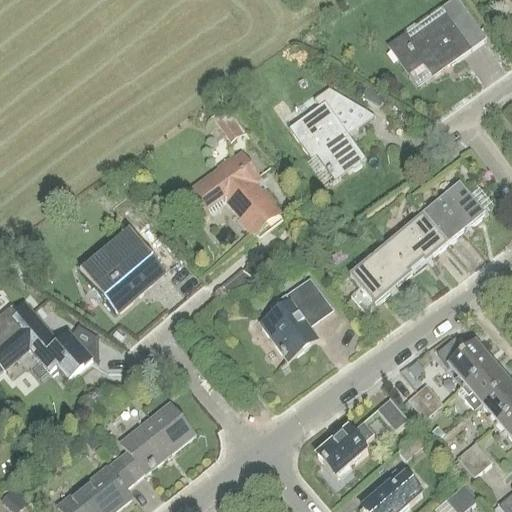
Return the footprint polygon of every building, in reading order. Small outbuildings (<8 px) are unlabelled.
[(457,0),(443,10),(447,16),(473,52),(488,42),(457,0)] [(433,80),(473,52),(447,16),(411,42),(407,36),(389,49),(409,78),(424,67),(433,80)] [(320,109),(290,130),(331,187),(367,161),(341,125),(343,121),(359,130),(376,118),(330,90),(315,101),(320,109)] [(231,148),(244,138),(237,128),(226,112),(213,122),(224,138),(231,148)] [(207,223),(231,206),(245,222),(242,224),(252,236),(255,234),(258,238),(281,218),(272,208),(274,206),(265,195),(262,197),(253,186),(260,181),(243,157),(234,163),(231,161),(220,169),(223,171),(188,196),(207,223)] [(449,247),(485,217),(460,188),(424,218),(449,247)] [(449,247),(424,218),(388,249),(412,278),(449,247)] [(93,266),(90,261),(78,271),(115,314),(164,271),(131,233),(93,266)] [(376,308),(412,278),(388,249),(352,279),(376,308)] [(272,310),(276,315),(261,326),(288,365),(319,343),(305,323),(330,306),(312,281),(272,310)] [(0,368),(5,374),(30,352),(49,375),(56,369),(68,383),(92,362),(68,335),(57,344),(23,305),(13,314),(11,312),(0,321),(0,368)] [(462,390),(463,392),(493,366),(476,346),(449,369),(465,387),(462,390)] [(467,391),(483,409),(510,385),(493,366),(463,392),(464,393),(467,391)] [(494,428),(495,430),(511,415),(511,387),(510,385),(483,409),(497,426),(494,428)] [(418,396),(435,416),(444,409),(427,389),(418,396)] [(426,424),(435,416),(418,396),(409,404),(426,424)] [(408,424),(390,403),(377,414),(396,435),(408,424)] [(119,463),(135,484),(145,476),(146,478),(195,438),(170,406),(120,446),(128,456),(119,463)] [(511,415),(495,430),(496,431),(500,429),(511,443),(511,415)] [(368,455),(362,448),(374,437),(364,425),(352,436),(348,431),(316,458),(336,481),(368,455)] [(93,437),(85,444),(92,453),(101,446),(93,437)] [(421,437),(398,456),(406,465),(429,446),(421,437)] [(467,455),(483,474),(493,466),(476,447),(467,455)] [(475,481),(483,474),(467,455),(458,462),(475,481)] [(126,492),(135,484),(119,463),(109,471),(108,470),(57,511),(58,511),(117,511),(132,500),(126,492)] [(362,511),(405,511),(422,497),(407,479),(403,483),(395,473),(374,491),(379,497),(362,511)] [(464,488),(445,504),(452,511),(469,511),(478,504),(464,488)] [(501,511),(511,511),(511,508),(508,503),(499,510),(501,511)]
